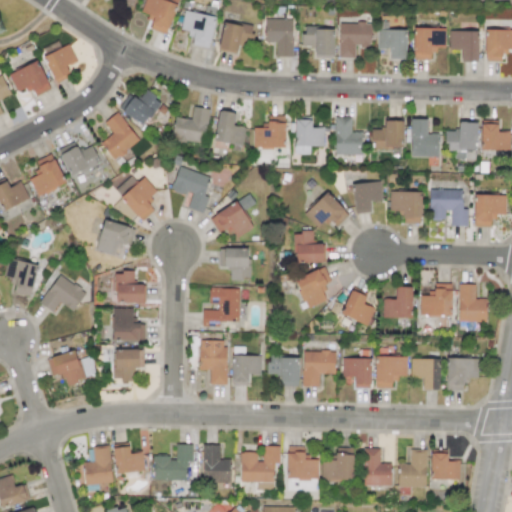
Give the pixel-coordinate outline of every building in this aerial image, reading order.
[(143,0),(141,13),(150,15),(148,30),(168,33),(173,0),(143,0)] [(207,48),(214,17),(183,10),(179,31),(193,35),(190,44),(207,48)] [(291,19),(264,19),(263,42),(274,42),(274,56),(291,56),(291,19)] [(218,50),(235,53),(237,42),(249,44),(252,26),(222,22),(218,50)] [(337,23),(337,57),(353,57),(353,47),(370,47),(370,23),(337,23)] [(301,45),(313,45),(313,55),(332,56),(332,28),(301,27),(301,45)] [(443,50),(444,28),(412,27),(411,59),(429,59),(429,49),(443,50)] [(404,29),(375,30),(376,49),(388,48),(388,59),(405,59),(404,29)] [(483,61),(501,61),(501,49),(511,49),(511,29),(484,29),(483,61)] [(460,61),(476,61),(476,30),(448,31),(448,49),(460,49),(460,61)] [(42,55),(52,83),(69,77),(65,65),(75,61),(69,45),(42,55)] [(16,93),(30,87),(34,96),(49,89),(36,61),(7,74),(16,93)] [(0,114),(1,114),(0,111),(0,98),(9,95),(0,75),(0,114)] [(141,126),(160,101),(144,90),(137,100),(128,93),(117,108),(141,126)] [(172,117),(169,140),(202,144),(207,109),(192,107),(190,119),(172,117)] [(234,113),(218,111),(213,141),(240,145),(243,127),(232,125),(234,113)] [(99,143),(112,160),(137,141),(116,112),(103,122),(111,134),(99,143)] [(360,155),(361,131),(350,131),(350,117),(334,116),(333,154),(360,155)] [(310,120),(293,119),(293,154),(308,154),(308,146),(322,146),(322,128),(310,127),(310,120)] [(436,157),(437,134),(425,133),(425,119),(409,119),(408,157),(436,157)] [(266,127),(251,128),(252,148),(283,147),(283,120),(265,121),(266,127)] [(401,120),(383,121),(383,128),(370,128),(370,148),(402,148),(401,120)] [(475,122),(457,122),(457,130),(445,130),(444,151),(453,151),(453,158),(463,158),(464,149),(475,149),(475,122)] [(508,150),(508,132),(496,131),(496,124),(480,124),(479,150),(508,150)] [(56,150),(70,177),(98,163),(90,146),(77,152),(71,142),(56,150)] [(34,161),(39,173),(27,179),(36,196),(64,183),(50,153),(34,161)] [(208,177),(178,166),(170,188),(190,196),(186,208),(201,213),(207,197),(202,195),(208,177)] [(155,191),(141,177),(136,182),(129,176),(113,191),(141,220),(152,209),(144,201),(155,191)] [(20,182),(7,187),(5,181),(0,183),(0,210),(27,199),(20,182)] [(370,212),(369,201),(381,199),(378,181),(351,184),(354,213),(370,212)] [(449,226),(465,226),(466,209),(460,209),(460,190),(428,189),(427,220),(442,220),(443,210),(449,210),(449,226)] [(388,210),(401,211),(400,223),(419,223),(419,192),(388,191),(388,210)] [(317,229),(328,219),(334,226),(347,215),(325,192),(302,213),(317,229)] [(473,226),(489,226),(489,216),(504,216),(503,194),(472,195),(473,226)] [(112,205),(126,220),(133,214),(118,199),(112,205)] [(232,238),(250,229),(236,202),(208,217),(216,233),(227,227),(232,238)] [(93,250),(112,256),(115,244),(127,248),(133,229),(103,219),(93,250)] [(321,244),(311,244),(311,231),(292,232),(293,263),(321,262),(321,244)] [(247,248),(217,249),(217,267),(228,267),(229,279),(247,279),(247,248)] [(12,292),(29,296),(37,265),(7,258),(2,277),(15,281),(12,292)] [(294,277),(304,308),(324,301),(319,286),(328,283),(323,268),(294,277)] [(142,302),(141,284),(132,284),(132,272),(114,272),(114,303),(142,302)] [(39,304),(52,311),(57,302),(73,311),(84,290),(55,275),(39,304)] [(418,315),(450,315),(449,283),(433,283),(433,295),(418,295),(418,315)] [(456,321),(484,322),(485,299),(473,299),(474,284),(457,284),(456,321)] [(381,317),(409,318),(410,287),(394,286),(393,299),(381,299),(381,317)] [(237,322),(238,288),(208,287),(207,303),(216,303),(216,310),(201,309),(201,321),(237,322)] [(373,308),(362,304),(364,296),(349,290),(339,314),(366,325),(373,308)] [(131,309),(111,308),(110,340),(143,341),(143,323),(131,323),(131,309)] [(224,340),(197,340),(198,370),(208,369),(208,384),(225,384),(224,340)] [(112,380),(131,379),(131,368),(142,367),(142,348),(111,349),(112,380)] [(334,351),(301,350),(301,386),(317,386),(317,373),(333,373),(334,351)] [(50,376),(61,373),(64,384),(82,380),(75,351),(45,358),(50,376)] [(246,385),(246,374),(259,374),(259,356),(231,355),(230,385),(246,385)] [(266,375),(279,375),(279,386),(297,386),(297,356),(267,356),(266,375)] [(390,388),(390,378),(405,378),(405,357),(374,356),(373,388),(390,388)] [(369,358),(340,358),(340,376),(353,376),(352,387),(368,388),(369,358)] [(438,390),(437,358),(409,359),(410,378),(420,378),(420,390),(438,390)] [(476,378),(476,358),(445,358),(444,390),(461,390),(462,377),(476,378)] [(151,479),(184,480),(185,461),(190,462),(191,445),(174,444),(174,457),(152,456),(151,479)] [(217,459),(218,445),(202,444),(200,482),(228,483),(229,459),(217,459)] [(83,485),(111,481),(106,445),(91,446),(93,461),(80,462),(83,485)] [(136,478),(136,471),(142,471),(141,452),(128,453),(128,446),(112,447),(113,474),(126,473),(126,478),(136,478)] [(278,446),(262,446),(261,461),(255,461),(255,452),(239,452),(239,481),(256,482),(255,490),(271,490),(272,463),(277,463),(278,446)] [(316,460),(302,459),(302,446),(285,446),(285,479),(316,479),(316,460)] [(378,462),(378,448),(362,448),(361,485),(389,486),(389,463),(378,462)] [(396,486),(424,487),(424,449),(408,449),(408,463),(397,463),(396,486)] [(351,480),(351,453),(334,453),(334,460),(320,460),(320,479),(351,480)] [(458,479),(457,461),(446,461),(445,453),(428,453),(429,479),(458,479)] [(0,507),(25,501),(20,484),(13,486),(10,475),(0,477),(0,507)]
